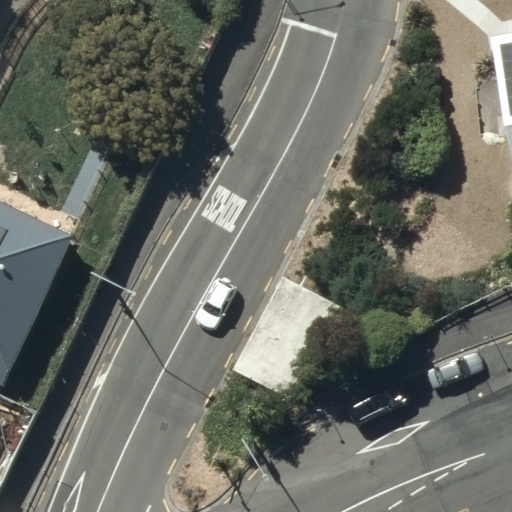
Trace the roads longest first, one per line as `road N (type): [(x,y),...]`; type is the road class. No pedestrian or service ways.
road 1 (secondary): [(97,511),(161,377),(306,116),(344,0)]
road 2 (unclassified): [(343,511),(511,446)]
